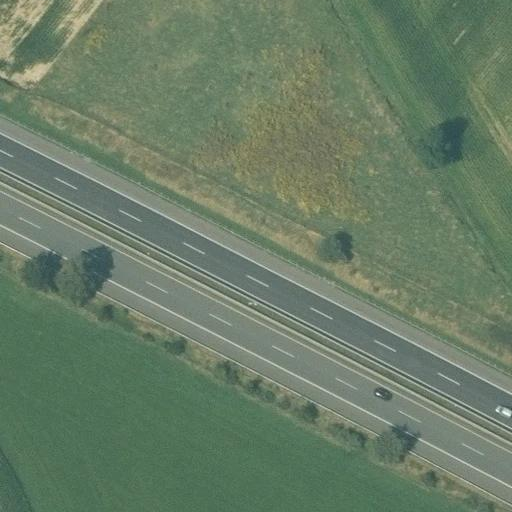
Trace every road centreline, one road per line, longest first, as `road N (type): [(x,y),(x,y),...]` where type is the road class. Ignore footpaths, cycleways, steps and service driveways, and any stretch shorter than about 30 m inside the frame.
road 1 (motorway): [(511,400),(0,136)]
road 2 (motorway): [(0,215),(511,473)]
